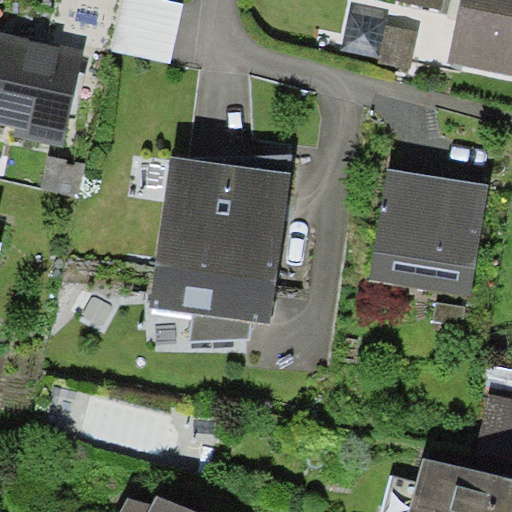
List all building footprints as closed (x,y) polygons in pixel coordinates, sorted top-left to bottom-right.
[(183,7),(154,0),(123,0),(111,52),(169,66),(183,7)] [(444,0),(381,0),(442,13),(444,0)] [(511,0),(461,0),(449,69),(511,80),(511,0)] [(417,36),(386,30),(379,63),(410,68),(417,36)] [(82,53),(0,37),(0,126),(13,130),(12,138),(64,148),(82,53)] [(295,186),(171,169),(151,311),(189,316),(188,343),(253,342),(254,326),(273,327),(295,186)] [(489,193),(391,178),(374,283),(472,298),(489,193)] [(511,401),(491,397),(479,458),(511,464),(511,401)] [(421,483),(389,475),(380,511),(511,511),(511,481),(426,461),(421,483)] [(166,511),(133,495),(124,511),(166,511)]
